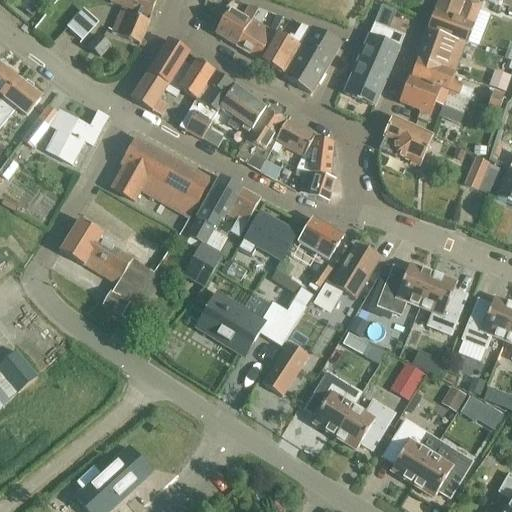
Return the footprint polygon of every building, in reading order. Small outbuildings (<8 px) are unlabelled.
[(111,0),(110,4),(150,20),(156,0),(111,0)] [(438,0),(427,33),(465,47),(476,17),(480,5),(466,0),(465,0),(438,0)] [(511,9),(511,0),(476,0),(499,9),(501,5),(511,9)] [(381,7),(373,25),(387,31),(395,13),(381,7)] [(250,21),(257,11),(249,8),(244,17),(247,19),(245,22),(228,13),(215,36),(235,48),(250,21)] [(258,62),(273,35),(260,27),(267,15),(257,11),(250,21),(235,48),(258,62)] [(68,29),(82,42),(98,26),(83,12),(67,29),(68,29)] [(112,36),(140,46),(148,22),(121,12),(112,36)] [(358,61),(388,73),(398,49),(397,49),(402,37),(373,25),(368,38),(368,37),(358,61)] [(284,77),(311,31),(300,27),(294,39),(290,36),(287,42),(274,34),(273,35),(258,62),(284,77)] [(311,31),(284,77),(282,79),(311,96),(341,47),(311,31)] [(455,76),(465,47),(427,33),(417,62),(444,72),(453,75),(455,76)] [(89,49),(100,59),(110,49),(99,38),(89,49)] [(131,101),(161,118),(167,108),(159,103),(188,56),(169,43),(131,101)] [(194,102),(213,75),(193,60),(188,68),(183,65),(165,94),(174,100),(180,92),(194,102)] [(373,108),(388,73),(358,61),(343,96),(373,108)] [(511,64),(499,61),(494,75),(511,81),(511,80),(511,64)] [(450,84),(453,75),(444,72),(417,62),(411,80),(467,101),(471,92),(450,84)] [(0,106),(18,84),(0,68),(0,106)] [(216,114),(219,110),(234,88),(215,76),(205,91),(209,93),(201,105),(196,113),(192,121),(185,132),(201,141),(206,131),(207,131),(216,114)] [(461,100),(411,80),(408,79),(407,83),(398,105),(419,113),(416,121),(426,125),(436,101),(457,110),(461,100)] [(18,84),(0,106),(0,129),(16,110),(26,119),(40,102),(18,84)] [(259,123),(266,112),(234,88),(219,110),(232,119),(226,126),(236,133),(241,126),(252,134),(259,123)] [(59,114),(57,116),(47,109),(21,143),(32,151),(48,129),(57,133),(46,154),(72,168),(84,146),(91,150),(107,122),(97,116),(89,129),(66,117),(59,114)] [(277,139),(285,124),(266,112),(259,123),(252,134),(247,142),(237,161),(246,166),(252,157),(259,162),(273,137),(277,139)] [(185,132),(192,121),(186,117),(179,129),(185,132)] [(396,157),(420,168),(432,137),(392,118),(378,151),(395,159),(396,157)] [(305,158),(314,140),(285,124),(277,139),(275,144),(271,152),(278,155),(282,147),(291,152),(290,154),(303,161),(305,158)] [(223,140),(207,131),(206,131),(201,141),(217,150),(223,140)] [(303,161),(297,172),(307,173),(300,196),(328,205),(334,182),(329,180),(332,145),(314,140),(305,158),(303,161)] [(139,193),(188,220),(209,183),(135,142),(121,167),(124,168),(111,191),(133,204),(139,193)] [(464,187),(478,192),(489,165),(476,159),(464,187)] [(264,167),(252,160),(247,168),(259,175),(260,174),(264,167)] [(275,183),(280,171),(266,163),(260,174),(275,183)] [(511,163),(496,200),(511,206),(511,163)] [(288,190),(297,172),(283,166),(280,171),(275,183),(288,190)] [(222,222),(225,216),(239,191),(220,180),(188,238),(204,247),(219,220),(222,222)] [(239,191),(225,216),(236,222),(229,235),(239,240),(259,202),(239,191)] [(299,236),(259,214),(237,249),(249,256),(255,248),(282,263),(299,236)] [(299,245),(328,263),(342,239),(313,222),(299,245)] [(134,297),(149,272),(99,241),(102,237),(79,223),(60,253),(83,267),(84,267),(117,287),(112,294),(111,294),(103,308),(134,327),(148,306),(134,297)] [(215,253),(225,259),(227,260),(234,249),(222,242),(215,253)] [(330,286),(356,302),(380,261),(354,246),(330,286)] [(225,259),(215,253),(214,254),(203,247),(194,262),(215,275),(225,259)] [(319,290),(320,291),(332,273),(322,266),(305,292),(314,298),(319,290)] [(419,309),(432,277),(409,267),(406,274),(393,269),(377,309),(400,318),(406,304),(419,309)] [(432,277),(419,309),(432,315),(427,329),(451,338),(466,298),(453,293),(456,286),(432,277)] [(271,305),(260,324),(216,296),(198,326),(224,342),(221,347),(242,360),(257,336),(280,350),(305,311),(293,303),(286,314),(271,305)] [(504,343),(511,322),(511,308),(494,301),(491,308),(478,302),(462,342),(485,352),(491,338),(504,343)] [(348,337),(343,348),(378,367),(384,356),(348,337)] [(287,346),(262,386),(282,399),(308,359),(287,346)] [(0,409),(17,396),(36,379),(15,354),(0,366),(0,409)] [(414,378),(422,365),(409,357),(401,369),(414,378)] [(334,439),(353,409),(341,401),(348,389),(327,375),(304,412),(317,420),(313,426),(334,439)] [(458,377),(446,392),(458,402),(471,387),(458,377)] [(432,407),(443,389),(425,378),(414,396),(432,407)] [(482,411),(470,403),(460,419),(473,427),(482,411)] [(353,409),(334,439),(356,452),(359,446),(372,453),(394,417),(372,404),(365,416),(353,409)] [(412,487),(430,456),(418,449),(426,437),(405,423),(382,460),(394,467),(390,473),(412,487)] [(430,456),(412,487),(433,500),(437,494),(449,501),(472,465),(450,451),(442,464),(430,456)] [(75,500),(86,511),(108,511),(130,492),(109,469),(75,500)] [(504,511),(511,511),(511,478),(508,476),(497,494),(510,502),(504,511)]
